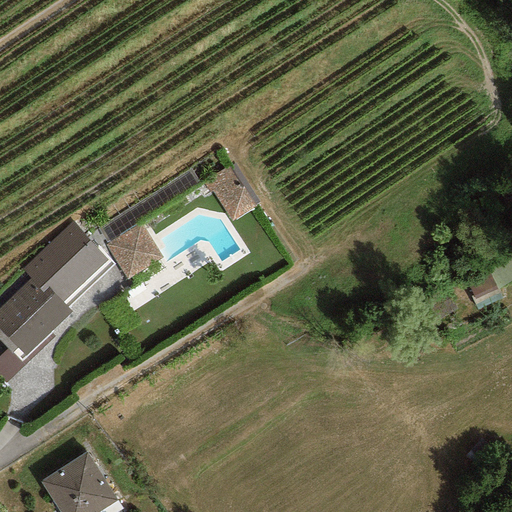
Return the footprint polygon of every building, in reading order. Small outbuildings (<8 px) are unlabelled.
[(227,166),(205,180),(229,219),(252,205),(227,166)] [(142,223),(106,245),(126,279),(163,257),(142,223)] [(32,279),(0,308),(0,328),(25,355),(72,311),(68,307),(114,264),(98,247),(96,248),(72,224),(23,270),(32,279)] [(23,365),(7,349),(0,354),(0,378),(5,383),(23,365)] [(98,511),(116,501),(86,453),(40,482),(58,511),(98,511)]
